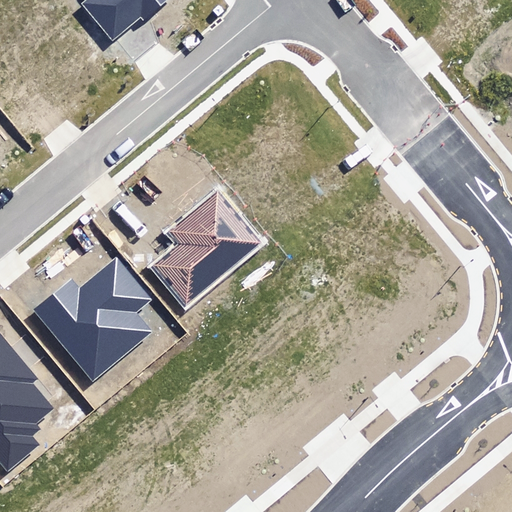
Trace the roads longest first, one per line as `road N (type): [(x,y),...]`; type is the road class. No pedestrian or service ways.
road 1 (residential): [(0,231),(277,0)]
road 2 (residential): [(511,237),(310,0)]
road 3 (residential): [(353,511),(511,368)]
